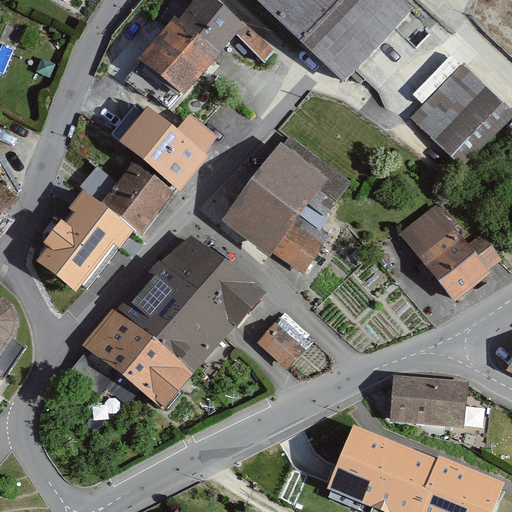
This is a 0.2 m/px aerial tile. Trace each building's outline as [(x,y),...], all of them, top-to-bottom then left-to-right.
[(214,0),(194,0),(179,18),(220,53),(236,34),(264,64),(275,51),(214,0)] [(411,6),(404,0),(251,0),(341,82),(353,69),(392,26),(411,6)] [(179,18),(128,78),(169,113),(220,53),(179,18)] [(505,124),(511,117),(511,112),(463,65),(410,119),(461,169),(505,124)] [(168,128),(135,103),(111,134),(142,160),(168,128)] [(218,137),(189,114),(179,126),(174,133),(202,155),(211,146),(218,137)] [(174,133),(168,128),(142,160),(180,190),(206,158),(202,155),(174,133)] [(281,140),(221,218),(269,255),(272,250),(304,273),(324,243),(294,222),(329,176),(281,140)] [(174,194),(132,162),(116,182),(100,202),(108,208),(134,229),(142,235),(174,194)] [(116,182),(96,166),(85,181),(80,187),(84,189),(100,202),(116,182)] [(0,185),(0,215),(15,198),(0,185)] [(84,189),(76,199),(69,208),(75,213),(67,223),(62,219),(44,243),(48,246),(36,262),(54,277),(108,208),(100,202),(84,189)] [(401,235),(455,301),(491,274),(488,271),(467,245),(435,205),(401,235)] [(134,229),(108,208),(54,277),(75,293),(82,285),(87,289),(125,239),(134,229)] [(467,245),(488,271),(494,266),(499,263),(502,260),(481,234),(467,245)] [(86,346),(163,411),(224,338),(229,333),(234,326),(238,328),(266,293),(191,237),(161,262),(158,259),(86,346)] [(0,377),(5,371),(0,367),(0,356),(13,338),(15,336),(19,319),(15,305),(2,296),(0,296),(0,377)] [(305,350),(276,324),(259,342),(288,368),(290,367),(305,350)] [(27,348),(13,338),(0,356),(0,367),(5,371),(0,377),(0,403),(4,399),(0,396),(15,377),(9,372),(27,348)] [(393,382),(390,423),(464,428),(468,388),(393,382)] [(329,484),(327,489),(332,491),(382,511),(420,511),(430,489),(425,487),(437,460),(363,429),(353,425),(336,467),(333,475),(329,484)] [(493,511),(505,484),(438,456),(437,460),(425,487),(430,489),(420,511),(493,511)]
